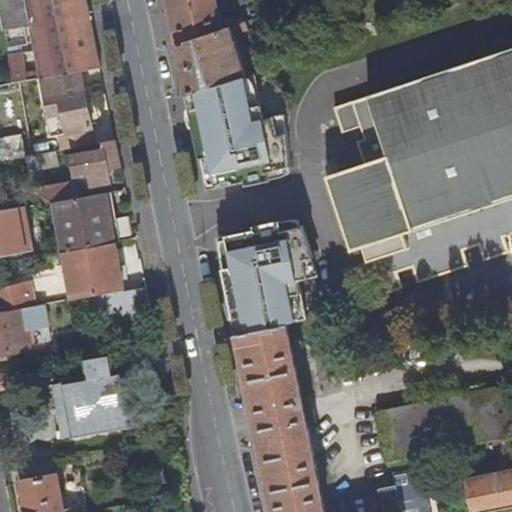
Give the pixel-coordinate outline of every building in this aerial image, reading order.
[(36,0),(1,6),(6,31),(33,26),(42,71),(27,74),(28,81),(43,78),(82,71),(101,68),(87,0),(36,0)] [(170,0),(180,44),(224,29),(217,0),(170,0)] [(180,44),(190,93),(226,81),(248,74),(236,36),(275,22),(272,13),(224,29),(180,44)] [(349,227),(355,249),(369,245),(374,260),(378,258),(383,275),(379,277),(384,294),(406,288),(401,273),(417,268),(422,282),(472,267),(468,252),(484,248),(488,263),(511,256),(507,240),(511,238),(511,50),(456,69),(341,106),(349,131),(365,126),(367,130),(369,139),(363,141),(370,162),(333,175),(349,227)] [(10,55),(16,83),(19,82),(28,81),(27,74),(23,53),(10,55)] [(43,78),(49,111),(63,108),(64,114),(67,134),(94,129),(82,71),(43,78)] [(256,71),(248,74),(226,81),(190,93),(209,188),(248,180),(249,183),(273,178),(272,170),(292,166),(288,126),(290,122),(292,117),(293,112),(293,106),(291,99),(289,93),(287,89),(283,84),(276,79),(271,76),(263,74),(257,73),(256,71)] [(49,111),(51,116),(64,114),(63,108),(49,111)] [(0,139),(0,158),(0,160),(27,156),(23,135),(0,139)] [(33,139),(35,152),(57,149),(60,148),(57,135),(33,139)] [(74,157),(78,183),(37,190),(39,206),(42,205),(57,202),(97,195),(95,185),(111,182),(109,171),(122,168),(116,141),(104,143),(105,151),(74,157)] [(28,156),(30,166),(39,164),(41,169),(60,166),(57,151),(33,155),(28,156)] [(57,202),(67,251),(116,242),(107,193),(97,195),(57,202)] [(0,257),(35,251),(26,208),(0,212),(0,257)] [(258,229),(219,237),(221,244),(223,254),(238,324),(239,333),(288,323),(309,318),(301,280),(312,277),(306,259),(315,258),(304,224),(284,229),(283,224),(282,220),(257,225),(258,229)] [(65,252),(74,300),(106,294),(126,291),(116,242),(67,251),(65,252)] [(33,281),(28,282),(32,308),(38,307),(33,281)] [(0,287),(0,303),(2,313),(24,309),(32,308),(28,282),(0,287)] [(106,294),(112,321),(153,314),(147,287),(126,291),(106,294)] [(0,313),(0,355),(31,349),(24,309),(2,313),(0,313)] [(318,316),(320,327),(332,325),(330,314),(329,314),(318,316)] [(239,333),(276,511),(327,511),(288,323),(239,333)] [(150,347),(86,359),(88,370),(127,363),(127,368),(153,363),(150,347)] [(75,361),(77,372),(88,370),(86,359),(75,361)] [(0,374),(0,391),(32,385),(29,369),(0,374)] [(64,383),(74,436),(124,427),(113,374),(64,383)] [(382,411),(392,460),(462,445),(464,459),(487,454),(502,451),(511,449),(511,403),(508,385),(382,411)] [(147,425),(150,442),(158,440),(178,437),(174,420),(147,425)] [(487,454),(464,459),(475,511),(511,511),(511,449),(502,451),(505,471),(491,474),(487,454)] [(29,465),(32,478),(58,474),(55,460),(29,465)] [(24,482),(29,511),(65,511),(59,476),(24,482)] [(382,488),(386,511),(400,511),(404,511),(399,485),(382,488)]
